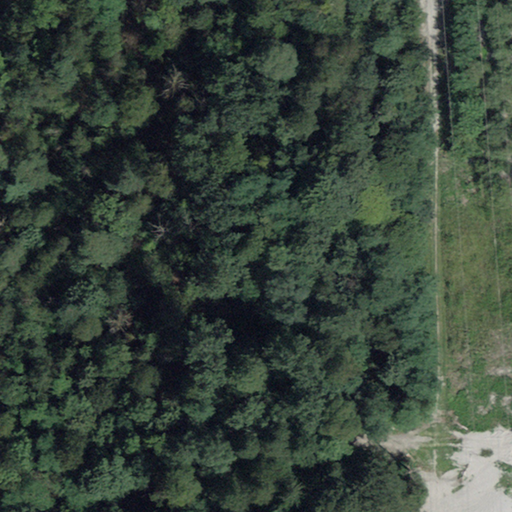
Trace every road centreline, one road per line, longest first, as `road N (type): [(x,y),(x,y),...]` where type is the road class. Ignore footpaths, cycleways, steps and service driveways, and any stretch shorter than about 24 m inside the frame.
road 1 (track): [(432,442),(441,0)]
road 2 (track): [(80,511),(205,473),(432,442),(438,511)]
